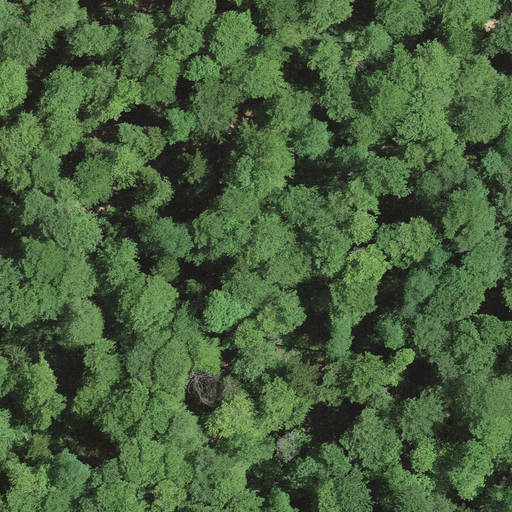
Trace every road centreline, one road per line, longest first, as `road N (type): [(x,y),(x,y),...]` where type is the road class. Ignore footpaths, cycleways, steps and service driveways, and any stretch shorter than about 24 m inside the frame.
road 1 (track): [(0,267),(124,191),(337,87),(511,22)]
road 2 (track): [(511,352),(367,511)]
